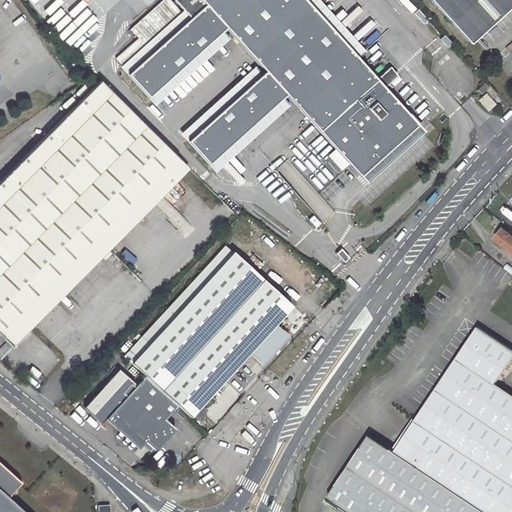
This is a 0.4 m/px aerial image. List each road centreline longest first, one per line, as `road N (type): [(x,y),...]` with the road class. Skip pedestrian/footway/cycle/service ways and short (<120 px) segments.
road 1 (secondary): [(447,210),(369,297),(283,421),(236,511)]
road 2 (secondary): [(260,511),(300,432),(447,210)]
road 3 (tertiary): [(0,385),(133,494)]
